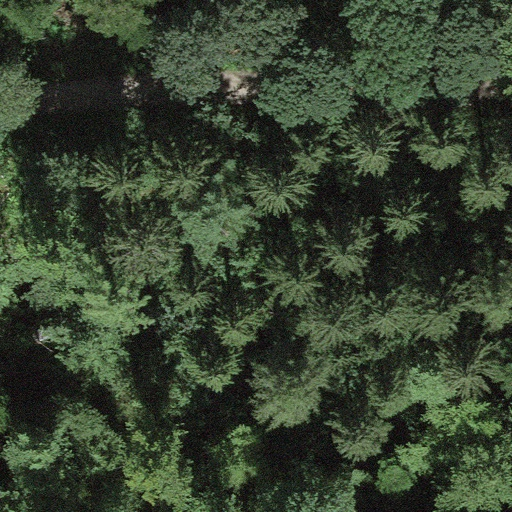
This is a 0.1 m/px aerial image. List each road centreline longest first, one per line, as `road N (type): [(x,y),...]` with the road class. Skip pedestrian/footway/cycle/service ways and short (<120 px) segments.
road 1 (track): [(0,91),(511,84)]
road 2 (track): [(112,89),(0,34)]
